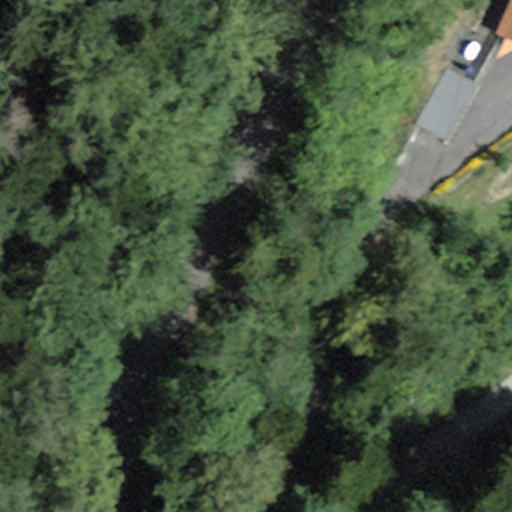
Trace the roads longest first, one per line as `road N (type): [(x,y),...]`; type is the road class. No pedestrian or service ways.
road 1 (unclassified): [(95,511),(124,416),(337,0)]
road 2 (track): [(371,511),(380,496),(511,394)]
